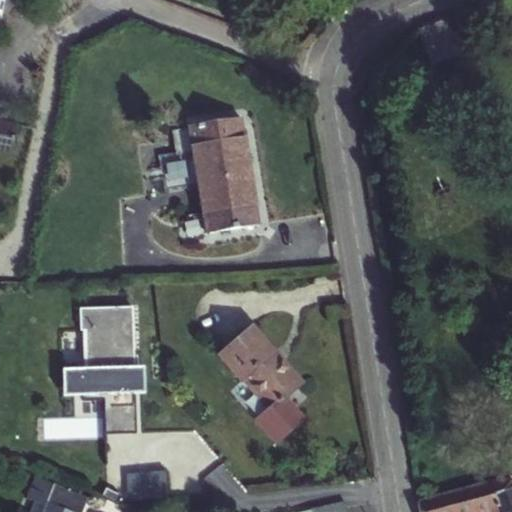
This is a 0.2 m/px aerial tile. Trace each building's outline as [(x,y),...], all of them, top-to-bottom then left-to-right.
[(448,15),(420,26),(421,29),(431,53),(459,42),(448,15)] [(23,130),(0,126),(2,111),(0,110),(0,153),(18,157),(23,130)] [(206,237),(261,227),(246,121),(177,132),(180,152),(195,150),(206,237)] [(135,375),(131,313),(78,316),(79,338),(84,338),(86,378),(61,379),(63,406),(103,404),(104,420),(105,440),(106,468),(108,468),(106,440),(138,438),(136,402),(146,402),(145,375),(135,375)] [(217,360),(266,416),(260,421),(279,443),(303,424),(283,401),(300,387),(272,355),(268,357),(249,335),(217,360)] [(170,495),(168,468),(129,470),(131,497),(170,495)] [(73,511),(81,494),(46,480),(29,473),(20,493),(27,496),(37,501),(31,511),(26,511),(21,509),(9,504),(5,511),(73,511)] [(484,511),(500,507),(501,511),(511,511),(511,486),(492,492),(487,477),(426,497),(422,498),(423,508),(423,511),(484,511)] [(26,511),(31,511),(37,501),(27,496),(21,509),(26,511)]
